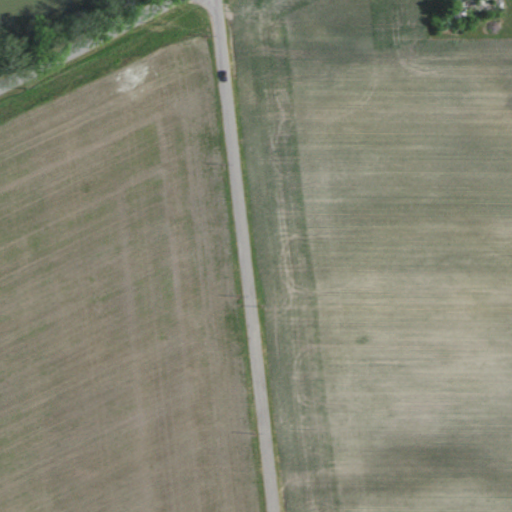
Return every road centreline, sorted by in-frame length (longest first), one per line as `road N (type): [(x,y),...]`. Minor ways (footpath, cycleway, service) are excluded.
road 1 (residential): [(273,511),(213,0)]
road 2 (residential): [(0,83),(159,0)]
